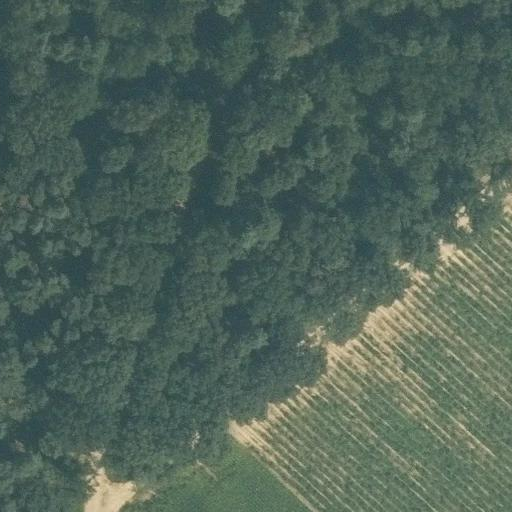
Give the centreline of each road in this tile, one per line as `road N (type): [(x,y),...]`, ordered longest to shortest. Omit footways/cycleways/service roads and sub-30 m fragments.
road 1 (track): [(511,167),(113,511)]
road 2 (track): [(243,47),(111,388),(92,511)]
